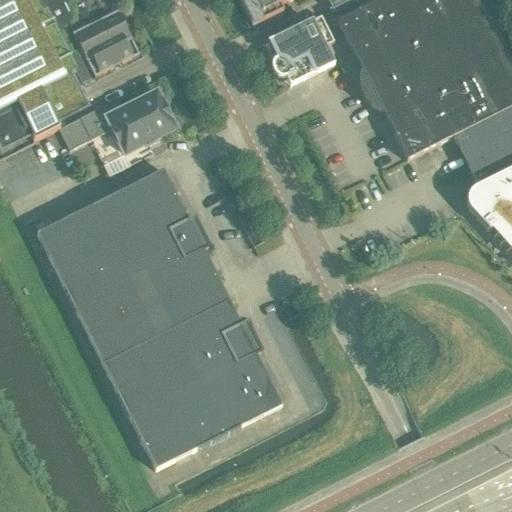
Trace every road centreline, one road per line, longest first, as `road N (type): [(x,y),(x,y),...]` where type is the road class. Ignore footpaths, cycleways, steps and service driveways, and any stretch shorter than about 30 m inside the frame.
road 1 (unclassified): [(339,302),(190,0)]
road 2 (secondary): [(511,445),(377,511)]
